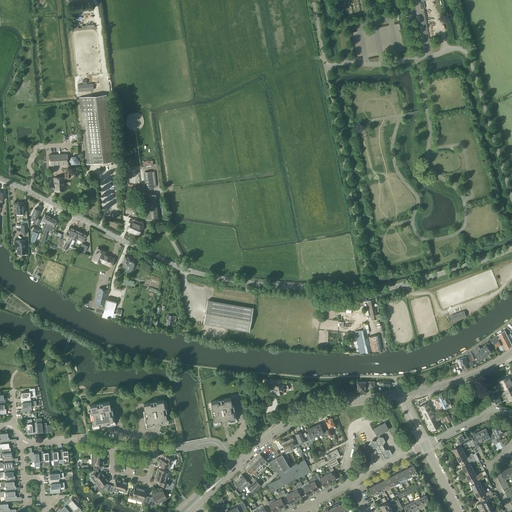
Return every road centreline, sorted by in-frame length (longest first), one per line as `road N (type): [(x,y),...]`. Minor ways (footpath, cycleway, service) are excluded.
road 1 (unclassified): [(369,292),(183,269),(0,179)]
road 2 (secondary): [(236,465),(295,418),(398,393)]
road 3 (unclassified): [(369,292),(511,247)]
road 4 (secondary): [(398,393),(442,385),(511,351)]
